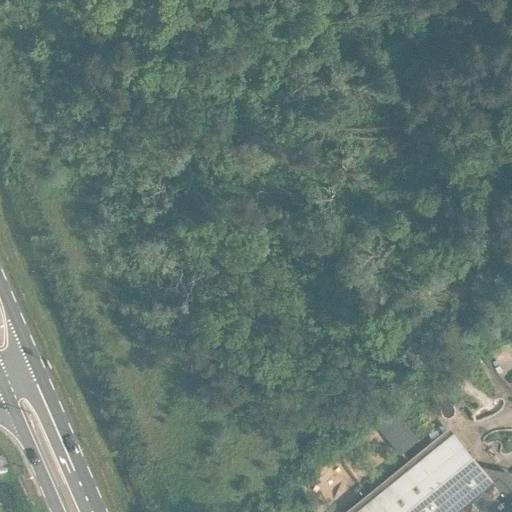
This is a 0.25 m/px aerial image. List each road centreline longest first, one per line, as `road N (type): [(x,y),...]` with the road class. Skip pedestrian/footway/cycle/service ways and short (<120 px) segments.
road 1 (primary): [(96,511),(0,277)]
road 2 (primary): [(0,378),(57,511)]
